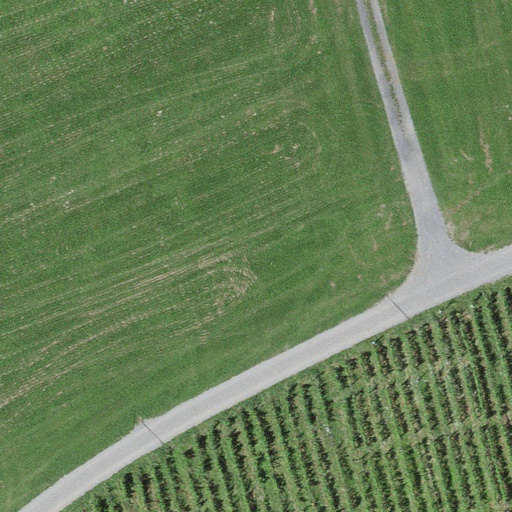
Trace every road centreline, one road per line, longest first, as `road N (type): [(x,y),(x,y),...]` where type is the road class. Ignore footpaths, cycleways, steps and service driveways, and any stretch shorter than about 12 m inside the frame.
road 1 (track): [(25,511),(231,384),(442,276)]
road 2 (track): [(367,0),(442,276)]
